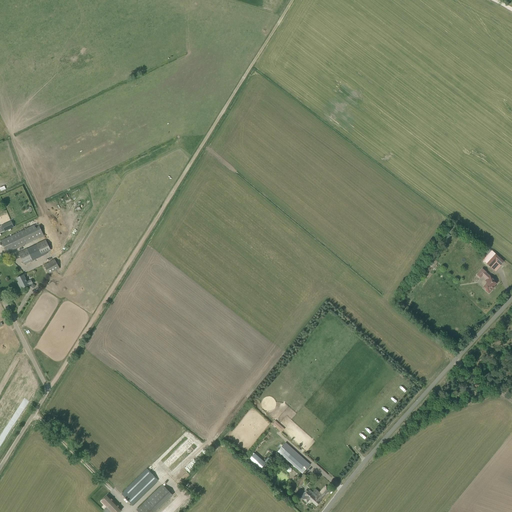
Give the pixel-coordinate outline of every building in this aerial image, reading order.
[(4,231),(13,227),(11,221),(2,226),(4,231)] [(43,236),(38,224),(1,241),(7,253),(43,236)] [(38,243),(39,248),(36,249),(38,254),(51,250),(48,239),(38,243)] [(24,250),(18,253),(24,265),(29,262),(33,261),(27,249),(24,250)] [(501,265),(503,262),(495,255),(487,264),(490,267),(496,261),(501,265)] [(49,275),(60,269),(54,259),(44,265),(49,275)] [(482,269),(477,275),(480,278),(482,275),(487,279),(485,281),(487,283),(483,287),(486,289),(485,290),(489,293),(494,287),(494,286),(496,283),(493,281),(494,280),(490,276),(489,276),(485,272),(486,272),(482,269)] [(19,285),(21,289),(28,285),(33,283),(31,280),(27,282),(23,275),(16,278),(20,285),(19,285)] [(276,420),(273,424),(282,432),(285,429),(276,420)] [(278,452),(302,473),(310,465),(285,443),(278,452)] [(250,459),(262,470),(268,463),(256,453),(250,459)] [(121,494),(132,505),(157,480),(147,469),(121,494)] [(295,491),(307,478),(302,474),(291,487),(295,491)] [(162,485),(136,510),(138,511),(153,511),(172,495),(162,485)] [(324,495),(325,496),(329,491),(325,487),(320,492),(321,492),(317,497),(309,490),(305,495),(304,494),(301,497),(306,501),(309,499),(316,506),(319,502),(319,501),(324,495)] [(101,502),(106,507),(103,511),(104,511),(119,511),(121,510),(107,495),(101,502)]
